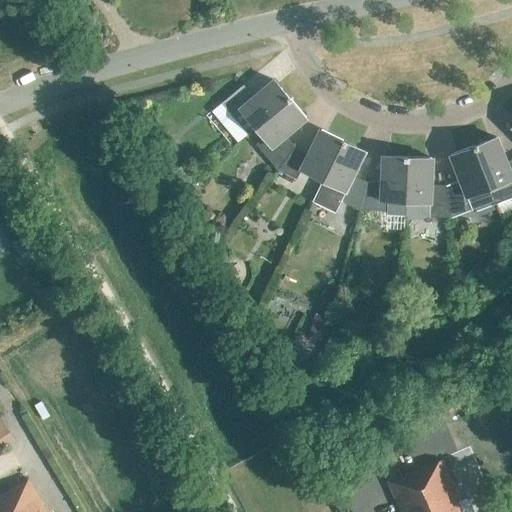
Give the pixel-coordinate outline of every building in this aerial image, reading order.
[(253,96),(243,84),(222,102),(248,133),(290,98),(274,79),(253,96)] [(306,117),(290,98),(248,133),(256,127),(264,137),(256,143),(277,168),(295,146),(285,134),(306,117)] [(342,139),(320,128),(308,153),(295,146),(277,168),(296,178),(301,169),(323,179),(342,139)] [(496,136),(473,145),(494,199),(511,192),(511,159),(506,161),(496,136)] [(365,150),(342,139),(323,179),(313,200),(336,211),(341,200),(359,209),(366,181),(353,174),(365,150)] [(451,213),(471,205),(472,208),(494,199),(473,145),(450,154),(460,179),(446,185),(451,213)] [(382,182),(366,181),(359,209),(387,210),(386,213),(405,214),(405,201),(407,156),(383,155),(382,182)] [(405,201),(405,214),(404,217),(429,218),(429,212),(450,213),(451,213),(446,185),(431,184),(432,157),(407,156),(405,201)] [(0,248),(8,244),(0,229),(0,248)] [(20,238),(13,242),(23,260),(30,256),(20,238)] [(501,397),(511,391),(511,371),(493,381),(501,397)] [(0,445),(13,437),(0,416),(0,445)] [(465,511),(444,461),(427,468),(426,466),(389,481),(401,511),(465,511)] [(0,494),(0,511),(47,511),(27,478),(0,494)]
